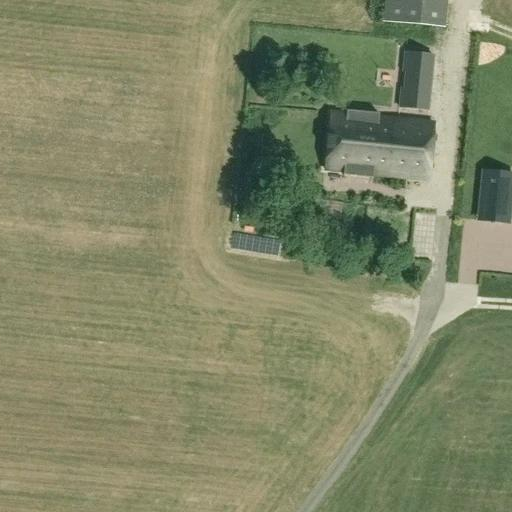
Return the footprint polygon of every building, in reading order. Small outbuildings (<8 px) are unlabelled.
[(429,18),(430,0),(375,0),(374,14),(429,18)] [(433,54),(403,52),(402,65),(414,66),(411,94),(398,93),(397,108),(428,110),(433,54)] [(329,113),(324,170),(343,172),(342,176),(373,179),(373,175),(428,179),(433,123),(378,118),(378,114),(348,112),(348,115),(329,113)] [(510,200),(511,178),(511,174),(483,172),(481,197),(510,200)] [(256,288),(263,266),(235,258),(228,280),(256,288)]
